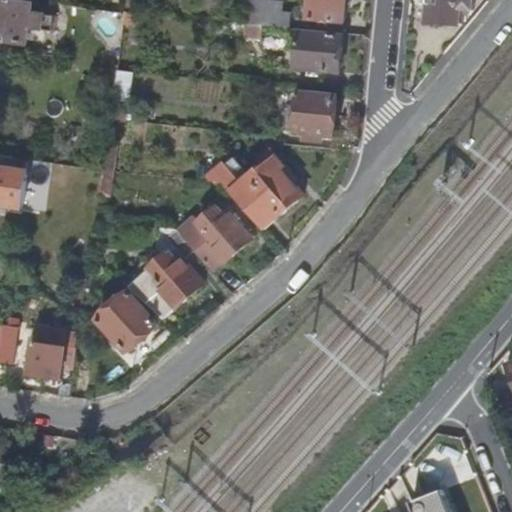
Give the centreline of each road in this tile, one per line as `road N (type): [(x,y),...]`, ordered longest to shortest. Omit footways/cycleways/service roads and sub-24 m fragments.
road 1 (residential): [(0,404),(105,419),(142,404),(295,262),(366,174)]
road 2 (residential): [(506,0),(366,174)]
road 3 (residential): [(366,174),(383,0)]
road 4 (residential): [(456,381),(340,511)]
road 5 (residential): [(508,511),(456,381)]
